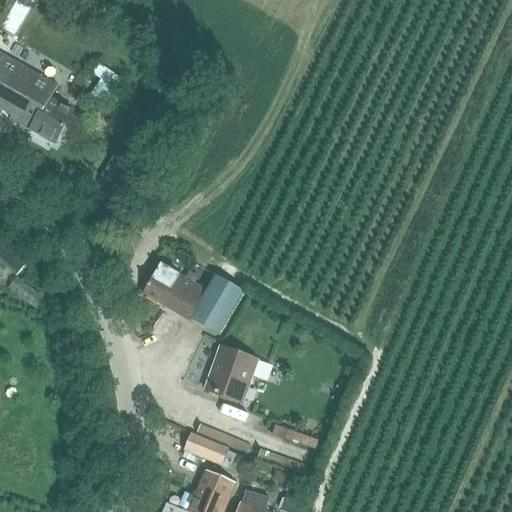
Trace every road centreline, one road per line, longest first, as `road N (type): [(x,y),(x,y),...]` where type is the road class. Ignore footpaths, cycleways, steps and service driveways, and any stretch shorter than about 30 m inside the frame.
road 1 (residential): [(101,310),(248,85),(249,33),(227,0)]
road 2 (residential): [(101,310),(131,398),(121,481)]
road 3 (residential): [(0,185),(74,260),(101,310)]
